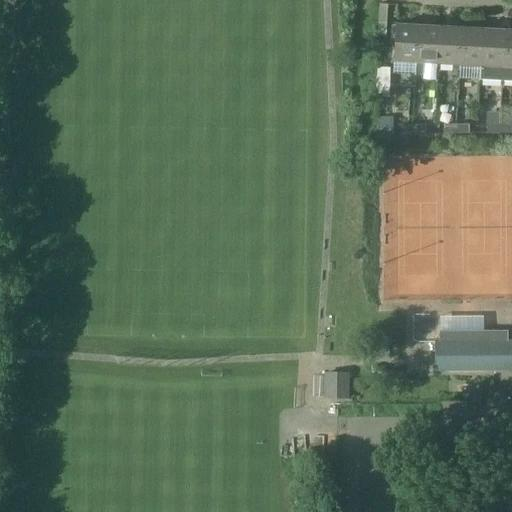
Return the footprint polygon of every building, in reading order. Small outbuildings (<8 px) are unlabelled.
[(396,24),(393,62),(409,63),(409,67),(416,68),(419,26),(396,24)] [(442,27),(419,26),(416,68),(423,68),(424,63),(440,64),(442,27)] [(463,28),(442,27),(440,64),(452,65),(452,70),(461,70),(463,28)] [(484,29),(463,28),(461,70),(467,70),(467,66),(482,66),(484,29)] [(503,81),(505,30),(484,29),(482,66),(481,80),(503,81)] [(511,30),(505,30),(503,81),(511,81),(511,30)] [(389,97),(389,67),(377,67),(376,97),(389,97)] [(393,139),(393,118),(378,117),(378,139),(393,139)] [(511,123),(501,124),(501,132),(511,132),(511,123)] [(414,133),(414,124),(400,124),(400,133),(414,133)] [(414,133),(424,133),(424,124),(414,124),(414,133)] [(443,124),(443,133),(458,133),(458,124),(443,124)] [(458,124),(458,133),(469,133),(469,124),(458,124)] [(487,124),(486,133),(501,132),(501,124),(487,124)] [(494,340),(434,340),(435,370),(511,369),(511,339),(504,340),(503,331),(495,331),(494,340)] [(321,374),(322,394),(339,393),(339,373),(321,374)]
